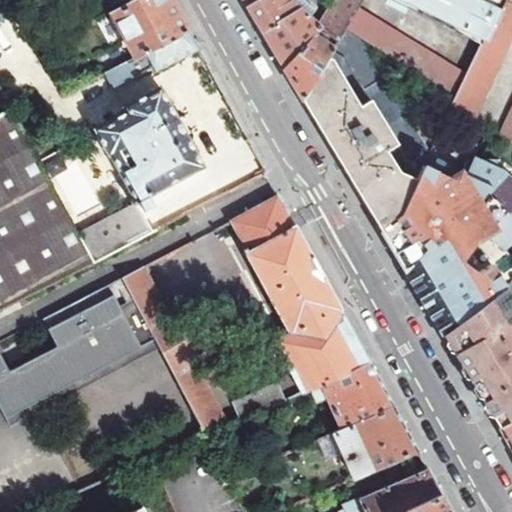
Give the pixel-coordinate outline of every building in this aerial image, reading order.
[(189,32),(171,0),(138,0),(110,15),(134,59),(189,32)] [(263,37),(280,66),(319,26),(316,24),(333,0),(256,0),(246,7),(249,13),(263,37)] [(297,92),(301,99),(344,30),(358,7),(362,0),(333,0),(316,24),(319,26),(280,66),(297,92)] [(401,0),(482,41),(500,0),(401,0)] [(511,0),(500,0),(482,41),(465,76),(455,99),(449,112),(472,124),(511,39),(511,0)] [(344,30),(363,42),(455,99),(465,76),(358,7),(344,30)] [(427,154),(363,42),(344,30),(301,99),(346,175),(381,233),(397,212),(412,183),(427,154)] [(199,51),(189,32),(134,59),(97,78),(106,93),(152,69),(154,73),(199,51)] [(203,167),(161,88),(125,108),(127,111),(95,129),(109,155),(111,154),(137,202),(203,167)] [(48,100),(15,119),(17,122),(51,104),(48,100)] [(511,103),(497,138),(511,146),(511,103)] [(0,309),(93,262),(78,234),(17,122),(15,119),(9,108),(0,113),(0,309)] [(427,154),(412,183),(456,210),(406,275),(437,327),(441,334),(498,288),(511,275),(511,146),(497,138),(472,124),(449,112),(427,154)] [(406,275),(456,210),(412,183),(397,212),(381,233),(402,269),(406,275)] [(293,226),(276,195),(230,222),(288,335),(274,343),(299,392),(306,389),(366,362),(338,309),(339,308),(317,267),(295,226),(293,226)] [(137,202),(78,234),(93,262),(153,231),(137,202)] [(122,280),(154,341),(159,351),(203,434),(224,425),(192,366),(197,363),(173,319),(169,320),(142,269),(122,280)] [(42,319),(55,347),(7,372),(0,357),(0,412),(7,425),(29,415),(24,406),(139,348),(108,286),(42,319)] [(511,308),(498,288),(441,334),(477,394),(493,384),(500,394),(511,386),(511,308)] [(24,406),(29,415),(159,351),(154,341),(139,348),(24,406)] [(368,361),(366,362),(306,389),(314,404),(325,398),(341,429),(393,406),(373,370),(368,361)] [(498,428),(511,419),(511,386),(500,394),(493,384),(477,394),(489,414),(498,428)] [(248,414),(281,400),(278,394),(246,410),(248,414)] [(405,429),(393,406),(341,429),(333,433),(343,454),(354,480),(416,451),(405,429)] [(511,419),(498,428),(511,453),(511,419)] [(343,454),(333,433),(317,440),(326,462),(343,454)] [(400,511),(440,495),(426,469),(342,506),(344,509),(338,511),(400,511)] [(449,511),(440,495),(400,511),(449,511)]
